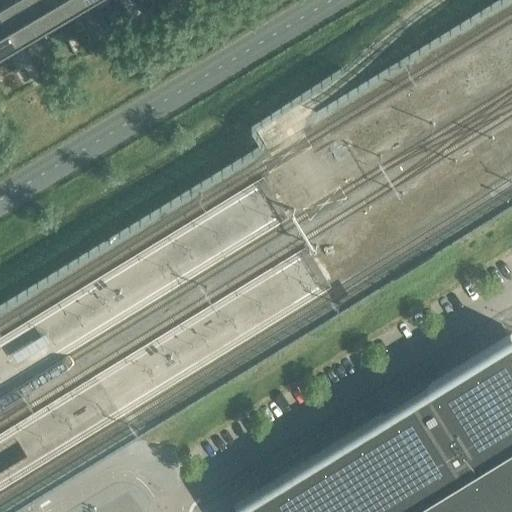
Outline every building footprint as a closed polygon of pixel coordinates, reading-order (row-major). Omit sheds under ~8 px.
[(38,31),(19,0),(12,0),(0,7),(20,41),(38,31)] [(55,20),(43,0),(19,0),(38,31),(55,20)] [(73,10),(66,0),(43,0),(55,20),(73,10)] [(89,0),(66,0),(73,10),(89,0)] [(20,41),(0,7),(0,48),(2,52),(20,41)] [(511,327),(236,497),(240,503),(245,511),(453,511),(511,476),(511,327)] [(64,472),(126,434),(92,379),(72,391),(54,361),(0,393),(0,414),(3,419),(6,422),(7,424),(11,429),(15,433),(19,437),(25,443),(28,446),(34,451),(37,453),(43,459),(48,462),(53,465),(55,466),(64,472)] [(511,511),(511,476),(453,511),(511,511)]
